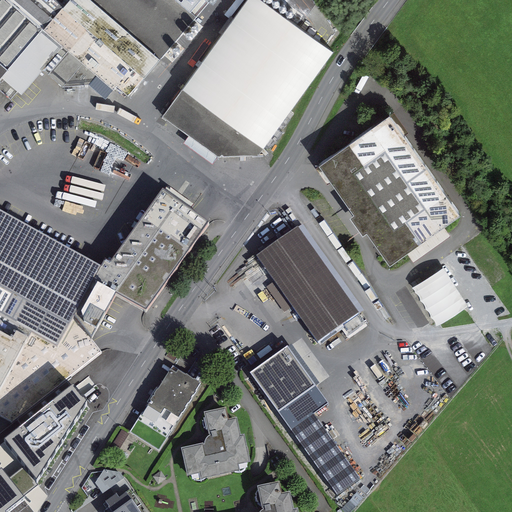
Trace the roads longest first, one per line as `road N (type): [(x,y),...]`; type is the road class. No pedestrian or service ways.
road 1 (unclassified): [(247,216),(128,125),(86,109),(43,106),(0,122)]
road 2 (tertiary): [(247,216),(389,0)]
road 3 (residential): [(325,509),(180,308)]
road 4 (tertiary): [(51,509),(146,358)]
road 5 (unclassified): [(0,441),(113,354),(146,358)]
